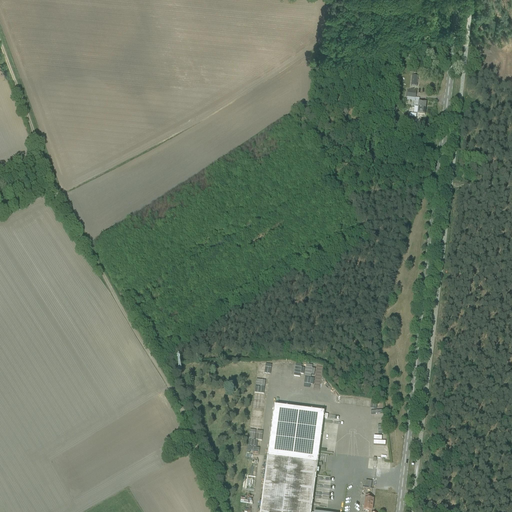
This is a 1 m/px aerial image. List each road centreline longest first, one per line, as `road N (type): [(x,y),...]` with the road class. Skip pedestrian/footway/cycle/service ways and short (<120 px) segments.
road 1 (track): [(217,511),(174,392),(51,183),(0,42)]
road 2 (secondary): [(398,511),(459,0)]
